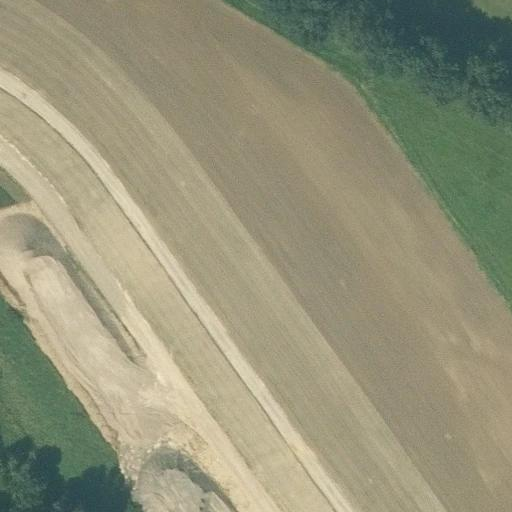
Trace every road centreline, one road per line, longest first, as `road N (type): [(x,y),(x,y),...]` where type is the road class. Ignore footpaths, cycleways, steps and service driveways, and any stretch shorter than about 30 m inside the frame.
road 1 (track): [(0,74),(91,154),(345,511)]
road 2 (track): [(0,148),(67,229),(267,511)]
